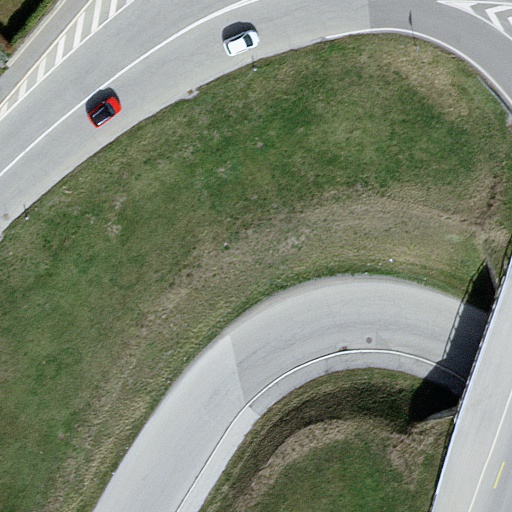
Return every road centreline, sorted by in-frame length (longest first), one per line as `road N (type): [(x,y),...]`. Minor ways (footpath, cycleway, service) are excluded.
road 1 (unclassified): [(140,511),(225,381),(260,350),(301,330),(415,320),(447,330),(511,373)]
road 2 (unclassified): [(0,177),(141,54),(247,0)]
